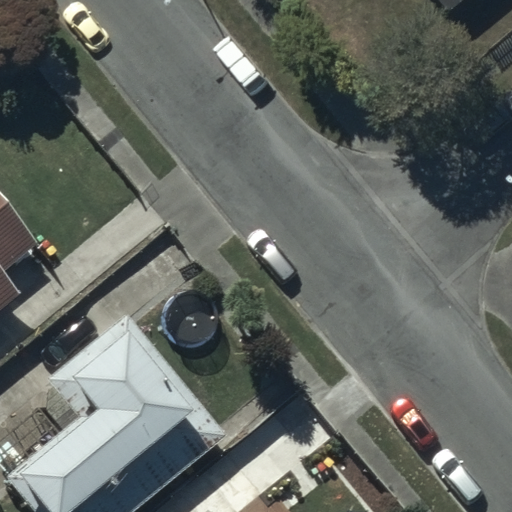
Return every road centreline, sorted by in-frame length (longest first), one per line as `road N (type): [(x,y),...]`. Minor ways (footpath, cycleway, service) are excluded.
road 1 (residential): [(117,0),(363,295)]
road 2 (residential): [(363,295),(511,475)]
road 3 (residential): [(363,295),(511,172)]
